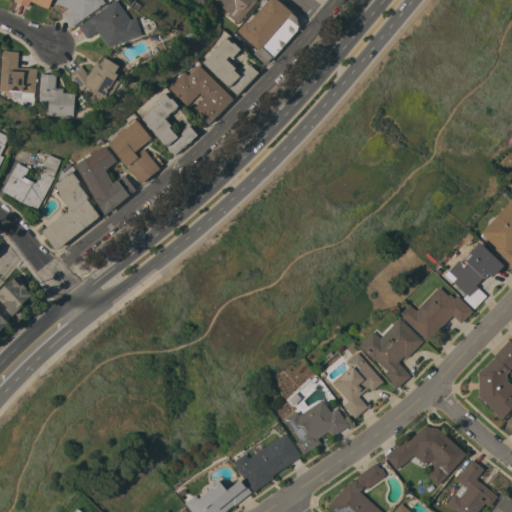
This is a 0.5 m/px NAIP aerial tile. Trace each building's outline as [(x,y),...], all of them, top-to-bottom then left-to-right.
[(30,1),(28,7),(13,0),(51,0),(48,8),(30,1)] [(71,27),(63,15),(70,9),(55,2),(55,0),(103,0),(105,2),(71,27)] [(114,0),(116,0),(130,19),(136,17),(142,34),(109,46),(98,30),(87,38),(79,26),(114,0)] [(216,0),(256,0),(237,23),(229,16),(230,14),(215,2),(216,0)] [(279,0),(292,11),(291,12),(296,16),(298,26),(296,28),(297,28),(265,64),(253,53),(257,48),(237,30),(245,21),(247,22),(259,10),(255,7),(260,0),(279,0)] [(247,41),(242,47),(231,36),(235,31),(247,41)] [(226,37),(232,43),(233,42),(240,49),(231,58),(229,55),(226,58),(235,67),(233,69),(239,75),(250,64),(258,72),(237,95),(202,62),(226,37)] [(0,76),(2,50),(18,51),(17,67),(37,68),(36,78),(38,78),(37,81),(36,81),(35,92),(34,92),(34,98),(21,97),(22,91),(9,91),(0,90),(0,76)] [(104,56),(119,65),(115,72),(118,74),(115,78),(119,81),(111,95),(107,92),(104,96),(103,96),(89,88),(89,89),(86,88),(87,86),(86,86),(81,90),(69,75),(81,65),(88,74),(97,60),(100,62),(104,56)] [(231,96),(230,96),(233,99),(208,124),(192,108),(204,97),(199,92),(186,105),(175,95),(176,95),(168,87),(184,71),(187,75),(198,64),(231,96)] [(40,73),(56,74),(55,87),(63,88),(63,92),(75,92),(74,116),(46,114),(47,104),(40,103),(41,90),(39,90),(40,73)] [(158,103),(156,100),(164,92),(170,98),(171,97),(178,105),(176,107),(177,108),(172,112),(172,111),(168,114),(169,115),(165,118),(171,125),(169,127),(172,130),(173,129),(176,133),(175,134),(177,136),(183,131),(182,130),(188,124),(197,134),(191,140),(192,140),(184,148),(183,147),(174,154),(141,118),(158,103)] [(125,128),(129,125),(127,122),(133,117),(135,120),(136,119),(151,137),(150,138),(151,139),(143,145),(142,144),(134,152),(136,154),(143,148),(150,156),(154,153),(163,163),(158,166),(159,168),(141,183),(107,143),(118,134),(117,133),(124,127),(125,128)] [(0,152),(0,154),(3,156),(0,162),(0,131),(8,136),(4,144),(4,145),(0,152)] [(81,156),(96,148),(97,149),(104,145),(116,160),(105,169),(112,182),(123,174),(135,189),(104,214),(97,202),(74,163),(83,159),(81,156)] [(17,162),(28,168),(24,177),(35,183),(42,169),(42,168),(48,154),(60,159),(53,176),(54,176),(37,209),(2,190),(17,162)] [(58,248),(54,247),(41,231),(69,209),(58,195),(60,193),(53,184),(58,180),(57,178),(61,169),(66,174),(70,170),(80,181),(78,183),(89,197),(86,198),(100,215),(58,248)] [(511,173),(502,184),(511,193),(511,173)] [(511,198),(511,269),(500,257),(502,256),(494,248),(496,247),(480,232),(511,198)] [(469,241),(464,237),(468,232),(473,237),(469,241)] [(503,264),(492,277),(487,273),(475,285),(486,295),(473,308),(463,298),(466,294),(445,274),(459,258),(461,260),(479,241),(503,264)] [(0,288),(13,276),(18,281),(19,280),(27,288),(26,289),(31,294),(21,304),(23,305),(17,310),(25,317),(17,324),(10,316),(11,315),(5,309),(7,307),(0,300),(0,288)] [(438,286),(447,295),(449,293),(454,298),(456,295),(472,311),(460,323),(452,315),(427,341),(399,314),(409,304),(416,310),(438,286)] [(0,314),(8,322),(3,328),(3,327),(0,330),(0,314)] [(399,317),(423,340),(406,357),(404,355),(397,361),(410,375),(396,387),(384,373),(387,370),(374,359),(373,360),(358,345),(373,330),(380,337),(399,317)] [(494,356),(493,355),(508,339),(511,342),(511,365),(508,369),(509,369),(506,373),(506,380),(511,385),(511,391),(511,393),(511,406),(501,419),(492,411),(493,410),(477,395),(478,394),(477,375),(476,375),(478,373),(477,372),(481,368),(482,369),(494,356)] [(328,359),(324,355),(329,351),(333,354),(328,359)] [(383,381),(371,391),(368,387),(358,395),(367,406),(354,418),(352,415),(349,418),(342,409),(345,407),(343,404),(348,401),(331,382),(349,367),(345,362),(357,351),(383,381)] [(295,392),(301,397),(293,404),(288,399),(295,392)] [(322,399),(330,411),(336,407),(348,424),(331,436),(327,431),(317,438),(320,442),(303,454),(295,442),(299,440),(284,419),(296,411),(299,415),(322,399)] [(396,469),(385,455),(405,438),(407,440),(423,427),(426,426),(437,427),(466,453),(437,485),(426,474),(433,467),(433,464),(428,460),(423,462),(415,457),(415,453),(396,469)] [(272,475),(274,477),(253,491),(233,461),(245,453),(249,458),(269,444),(275,452),(291,441),(301,455),(272,475)] [(471,459),(483,468),(475,478),(497,495),(489,506),(484,502),(476,511),(457,511),(446,503),(453,493),(454,493),(462,484),(455,479),(471,459)] [(334,511),(327,505),(344,487),(346,488),(354,479),(355,479),(358,477),(357,476),(375,462),(385,475),(367,488),(364,485),(363,486),(363,487),(359,491),(381,511),(334,511)] [(218,478),(227,489),(240,478),(250,492),(234,505),(233,504),(222,511),(191,511),(184,503),(195,494),(196,496),(218,478)] [(489,511),(502,494),(504,494),(511,499),(511,511),(489,511)] [(391,511),(400,502),(410,511),(409,511),(391,511)]
